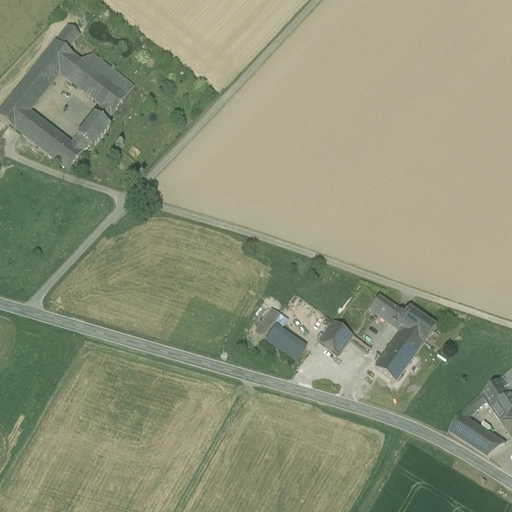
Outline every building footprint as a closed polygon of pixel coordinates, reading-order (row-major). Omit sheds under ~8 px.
[(67,27),(54,43),(67,53),(80,36),(67,27)] [(54,43),(0,112),(0,121),(15,134),(30,115),(29,114),(58,77),(64,81),(79,62),(67,53),(54,43)] [(133,89),(91,57),(84,66),(125,99),(133,89)] [(84,66),(79,62),(64,81),(93,104),(99,109),(95,114),(93,116),(105,126),(125,99),(84,66)] [(93,104),(88,109),(95,114),(99,109),(93,104)] [(30,115),(15,134),(21,138),(35,119),(30,115)] [(105,126),(93,116),(75,139),(87,148),(92,152),(110,129),(105,126)] [(69,146),(35,119),(21,138),(66,175),(87,148),(75,139),(69,146)] [(403,315),(378,298),(377,298),(378,298),(371,308),(379,314),(380,314),(396,325),(403,315)] [(435,327),(409,308),(403,315),(396,325),(403,330),(423,345),(431,334),(430,334),(435,327)] [(272,310),(255,333),(262,338),(279,315),(272,310)] [(353,336),(334,322),(319,343),(339,357),(353,336)] [(306,348),(276,326),(265,341),(295,363),(306,348)] [(381,360),(374,369),(393,383),(400,374),(401,374),(423,345),(403,330),(391,347),(387,352),(381,360)] [(391,347),(385,343),(382,348),(387,352),(391,347)] [(382,348),(376,356),(381,360),(387,352),(382,348)] [(511,371),(502,380),(501,380),(500,381),(507,392),(511,398),(511,371)] [(500,381),(481,397),(486,404),(487,406),(507,392),(500,381)] [(511,398),(507,392),(487,406),(500,425),(511,416),(511,398)] [(505,446),(467,421),(486,404),(481,397),(460,416),(448,434),(487,460),(505,446)] [(511,416),(500,425),(511,441),(511,440),(511,416)]
